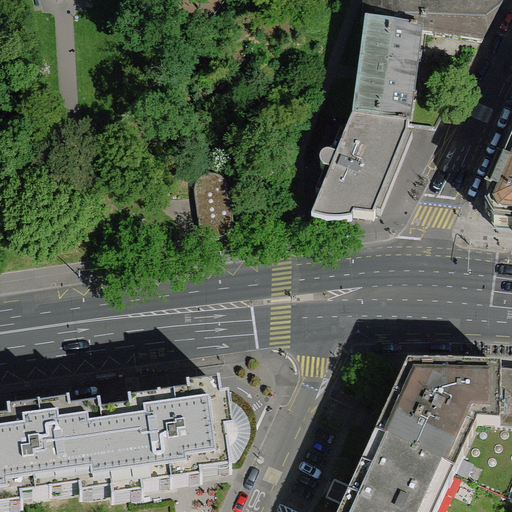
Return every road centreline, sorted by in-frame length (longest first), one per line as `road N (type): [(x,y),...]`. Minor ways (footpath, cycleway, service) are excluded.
road 1 (secondary): [(373,294),(227,304),(0,335)]
road 2 (residential): [(511,47),(429,216),(373,294)]
road 3 (residential): [(373,294),(321,368),(256,511)]
road 4 (secondary): [(511,299),(373,294)]
